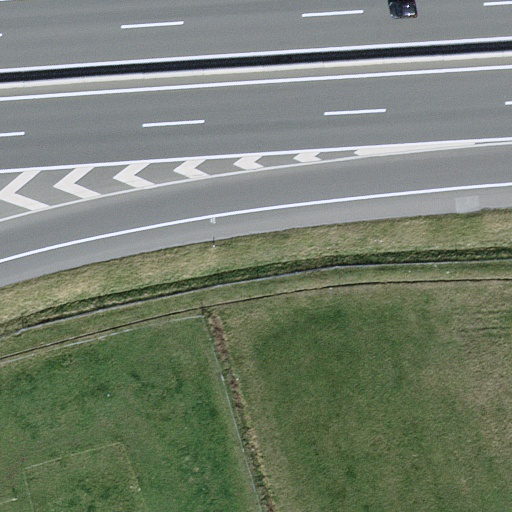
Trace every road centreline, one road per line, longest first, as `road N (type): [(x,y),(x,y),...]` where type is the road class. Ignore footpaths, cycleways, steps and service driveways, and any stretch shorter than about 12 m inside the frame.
road 1 (motorway): [(0,243),(511,109)]
road 2 (motorway): [(0,137),(511,104)]
road 3 (motorway): [(511,0),(0,32)]
